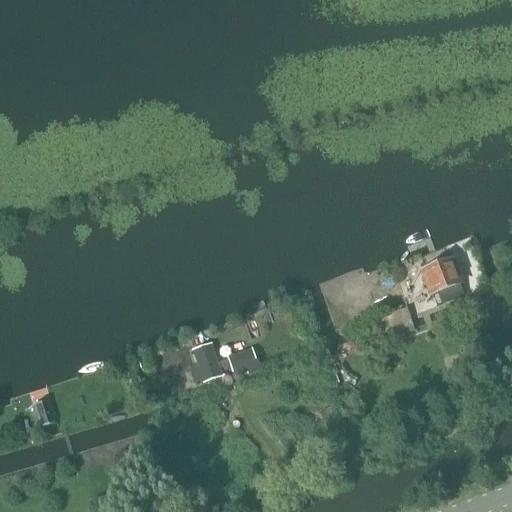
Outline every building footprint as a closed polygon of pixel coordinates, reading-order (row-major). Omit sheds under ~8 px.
[(431,297),(462,285),(453,258),(418,269),(431,297)] [(408,307),(372,319),(378,337),(414,324),(408,307)] [(208,348),(194,354),(206,384),(220,379),(208,348)] [(262,349),(227,363),(232,374),(267,360),(262,349)] [(46,404),(32,408),(39,431),(53,426),(46,404)]
